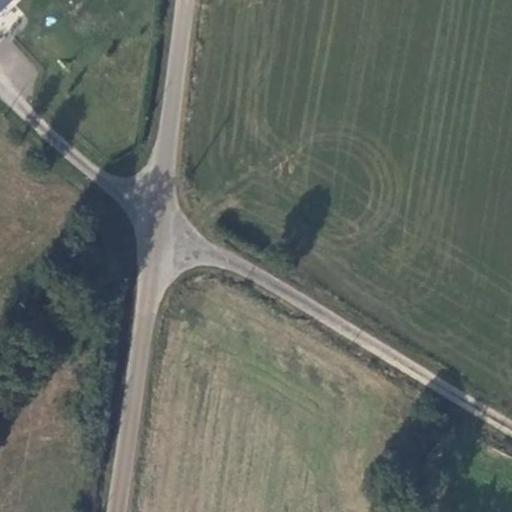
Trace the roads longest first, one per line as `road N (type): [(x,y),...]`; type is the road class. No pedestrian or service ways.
road 1 (residential): [(157,230),(511,423)]
road 2 (unclassified): [(157,230),(111,511)]
road 3 (unclassified): [(181,0),(157,230)]
road 4 (unclassified): [(157,230),(0,91)]
